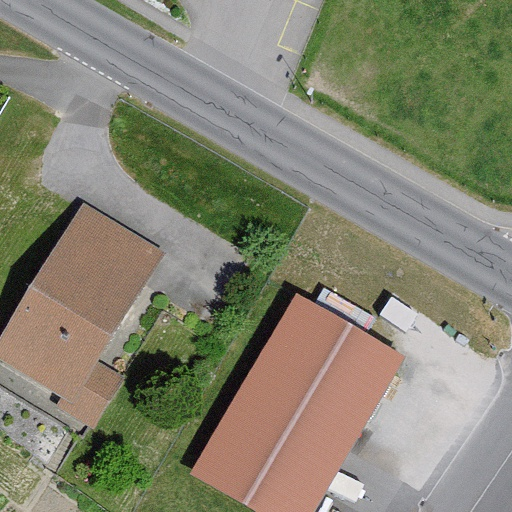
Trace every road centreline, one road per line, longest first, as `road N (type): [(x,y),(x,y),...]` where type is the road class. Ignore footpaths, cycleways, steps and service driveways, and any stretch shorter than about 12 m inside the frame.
road 1 (secondary): [(511,273),(39,0)]
road 2 (residential): [(511,408),(443,511)]
